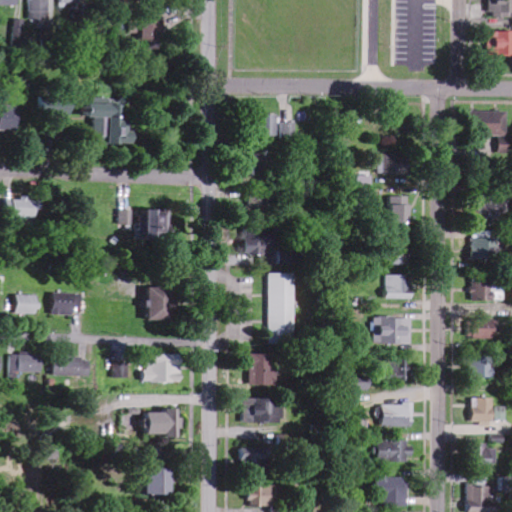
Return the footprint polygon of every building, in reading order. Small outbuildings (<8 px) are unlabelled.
[(27,0),(28,18),(47,18),(47,0),(27,0)] [(511,0),(490,0),(490,14),(511,14),(511,0)] [(511,31),(490,31),(489,55),(511,55),(511,31)] [(72,115),(73,98),(43,98),(42,115),(72,115)] [(132,145),(132,114),(126,114),(126,101),(89,101),(89,118),(93,118),(93,134),(109,134),(109,145),(132,145)] [(471,135),(501,136),(500,151),(508,152),(509,112),(471,111),(471,135)] [(278,114),(262,115),(263,137),(279,137),(278,114)] [(292,123),(281,123),(282,139),(293,139),(292,123)] [(253,175),(264,176),(266,155),(254,155),(253,175)] [(249,212),(269,212),(269,197),(249,196),(249,212)] [(410,196),(390,197),(390,227),(411,226),(410,196)] [(14,220),(44,219),(44,199),(8,199),(8,212),(14,211),(14,220)] [(501,226),(501,206),(482,206),(482,226),(501,226)] [(170,210),(119,211),(119,225),(134,224),(134,231),(147,231),(148,240),(170,240),(170,210)] [(472,261),(495,260),(494,241),(491,241),(490,231),(482,231),(482,238),(472,238),(472,261)] [(246,257),(257,257),(257,265),(274,265),(274,236),(246,237),(246,257)] [(409,264),(407,255),(394,257),(396,266),(409,264)] [(268,343),(293,343),(295,274),(269,273),(268,343)] [(412,300),(413,276),(386,275),(385,299),(412,300)] [(473,301),(495,302),(496,281),(473,280),(473,301)] [(144,307),(145,321),(169,320),(168,289),(142,289),(142,307),(144,307)] [(82,308),(82,294),(52,294),(52,315),(74,316),(74,308),(82,308)] [(38,295),(19,296),(20,312),(39,311),(38,295)] [(411,344),(412,318),(389,318),(389,326),(374,326),(374,343),(411,344)] [(9,355),(10,383),(17,382),(17,374),(42,373),(42,354),(9,355)] [(146,355),(146,370),(142,371),(142,383),(181,382),(180,354),(146,355)] [(249,384),(273,385),(274,355),(249,354),(249,384)] [(476,357),(476,378),(494,379),(495,357),(476,357)] [(54,360),(54,376),(90,377),(90,360),(54,360)] [(389,380),(405,380),(406,360),(389,360),(389,380)] [(112,378),(128,378),(129,364),(112,364),(112,378)] [(370,379),(354,379),(354,390),(371,390),(370,379)] [(493,399),(473,398),(472,424),(493,425),(493,399)] [(283,400),(242,399),(242,424),(283,424),(283,400)] [(382,427),(412,427),(413,405),(383,404),(382,427)] [(183,430),(182,411),(146,412),(147,437),(179,436),(179,430),(183,430)] [(480,444),(480,465),(497,465),(497,454),(509,454),(508,435),(490,435),(491,444),(480,444)] [(411,463),(412,443),(378,441),(377,462),(411,463)] [(146,496),(172,497),(173,470),(147,469),(146,496)] [(408,507),(408,477),(375,478),(376,499),(383,499),(383,507),(408,507)] [(494,507),(492,482),(468,484),(469,508),(494,507)] [(249,508),(277,506),(276,485),(248,487),(249,508)]
